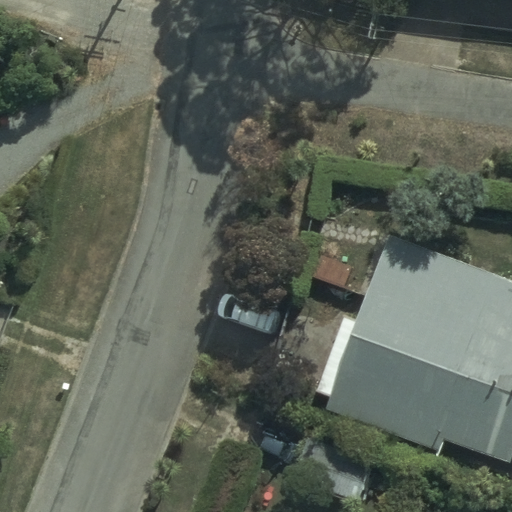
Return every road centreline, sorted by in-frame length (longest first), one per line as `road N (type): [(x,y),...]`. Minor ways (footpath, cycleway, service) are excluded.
road 1 (residential): [(219,46),(157,336),(88,511)]
road 2 (residential): [(511,105),(219,46)]
road 3 (residential): [(219,46),(52,0)]
